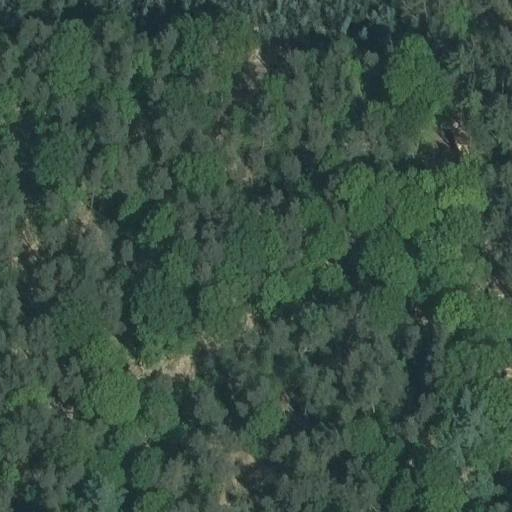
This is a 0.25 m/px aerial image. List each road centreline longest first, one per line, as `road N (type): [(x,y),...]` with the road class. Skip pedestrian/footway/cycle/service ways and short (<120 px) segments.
road 1 (track): [(511,435),(408,0)]
road 2 (track): [(0,35),(422,59)]
